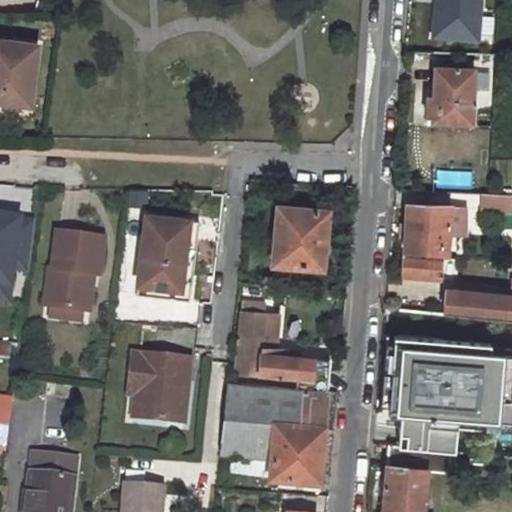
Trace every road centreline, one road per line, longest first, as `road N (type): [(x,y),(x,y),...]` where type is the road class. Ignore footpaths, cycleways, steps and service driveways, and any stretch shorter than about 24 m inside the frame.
road 1 (residential): [(350,511),(377,175)]
road 2 (residential): [(377,175),(247,164),(233,175),(218,338)]
road 3 (residential): [(377,175),(391,0)]
